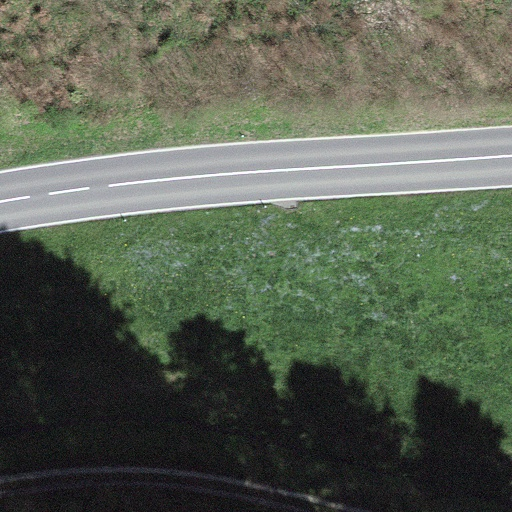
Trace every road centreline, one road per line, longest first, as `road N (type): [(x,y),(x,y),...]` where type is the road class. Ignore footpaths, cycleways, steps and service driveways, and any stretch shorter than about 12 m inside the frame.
road 1 (secondary): [(0,201),(262,168),(511,155)]
road 2 (track): [(0,484),(169,477),(339,511)]
